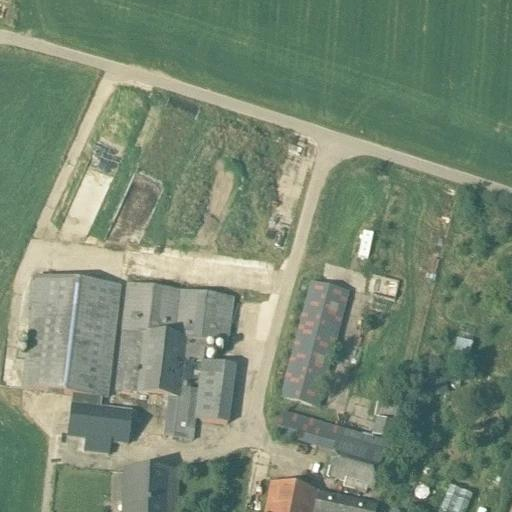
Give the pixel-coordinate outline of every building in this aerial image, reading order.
[(34,277),(20,391),(71,397),(70,405),(66,440),(84,442),(82,455),(109,458),(110,445),(128,447),(131,412),(100,409),(101,401),(107,401),(121,287),(34,277)] [(308,284),(286,368),(278,400),(318,410),(348,295),(308,284)] [(114,394),(167,400),(162,440),(193,443),(194,423),(228,427),(235,367),(203,364),(205,345),(227,347),(233,299),(125,286),(114,394)] [(426,378),(430,398),(446,394),(442,375),(426,378)] [(373,419),(397,423),(400,424),(405,400),(379,394),(373,419)] [(274,438),(331,455),(325,478),(344,484),(342,490),(366,496),(368,490),(373,491),(387,443),(281,413),(274,438)] [(397,427),(375,422),(371,438),(393,443),(397,427)] [(176,511),(178,472),(120,470),(118,511),(176,511)] [(272,483),(266,511),(375,511),(376,505),(316,493),(316,494),(272,483)] [(449,485),(439,511),(465,511),(472,494),(449,485)]
